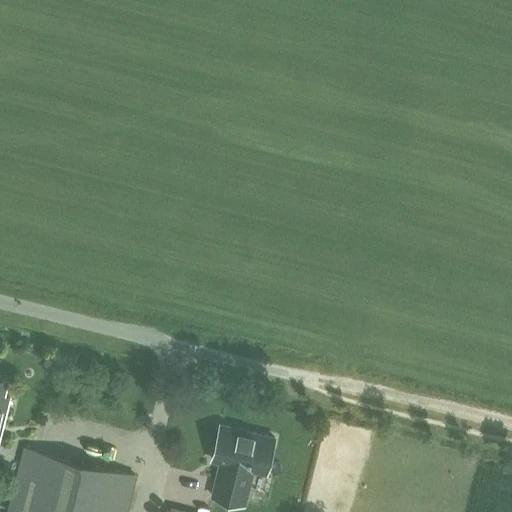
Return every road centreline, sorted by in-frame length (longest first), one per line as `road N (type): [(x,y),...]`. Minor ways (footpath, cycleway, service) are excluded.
road 1 (unclassified): [(295,375),(0,302)]
road 2 (track): [(511,430),(295,375)]
